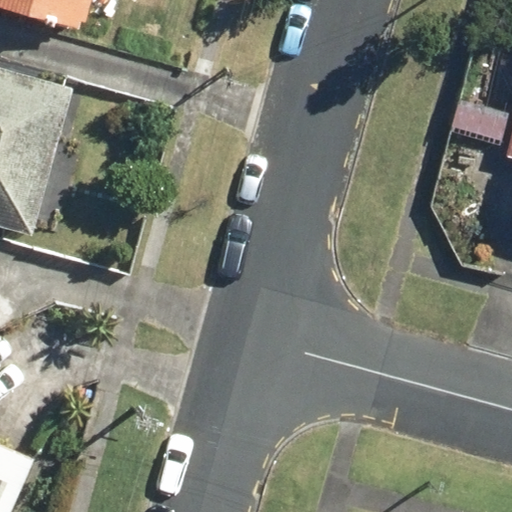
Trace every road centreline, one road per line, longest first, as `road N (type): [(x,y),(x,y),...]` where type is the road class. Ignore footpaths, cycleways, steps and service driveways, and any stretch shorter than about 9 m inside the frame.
road 1 (residential): [(250,338),(342,0)]
road 2 (residential): [(511,411),(250,338)]
road 3 (residential): [(202,511),(250,338)]
